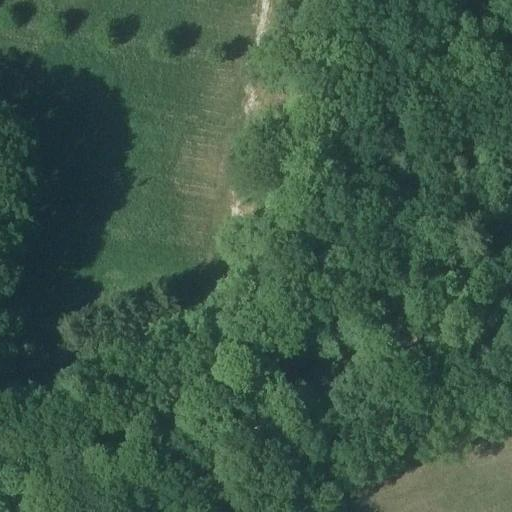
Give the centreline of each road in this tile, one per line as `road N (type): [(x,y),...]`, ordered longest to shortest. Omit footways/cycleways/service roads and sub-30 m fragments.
road 1 (tertiary): [(0,505),(511,329)]
road 2 (track): [(305,0),(249,384),(252,419)]
